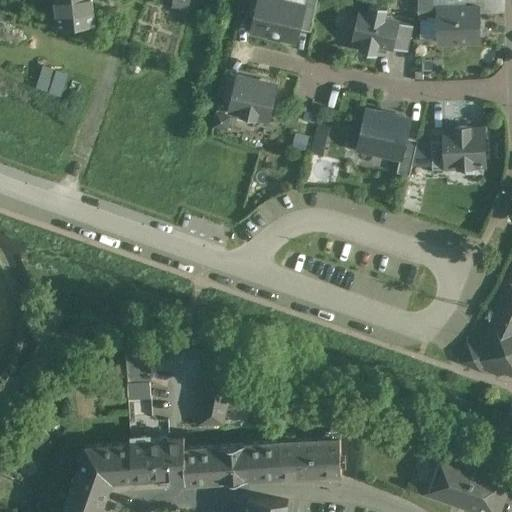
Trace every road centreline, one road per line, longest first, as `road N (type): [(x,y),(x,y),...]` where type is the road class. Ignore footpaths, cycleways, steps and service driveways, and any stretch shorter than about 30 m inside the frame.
road 1 (residential): [(511,90),(390,88),(259,56)]
road 2 (residential): [(407,511),(333,490),(249,489)]
